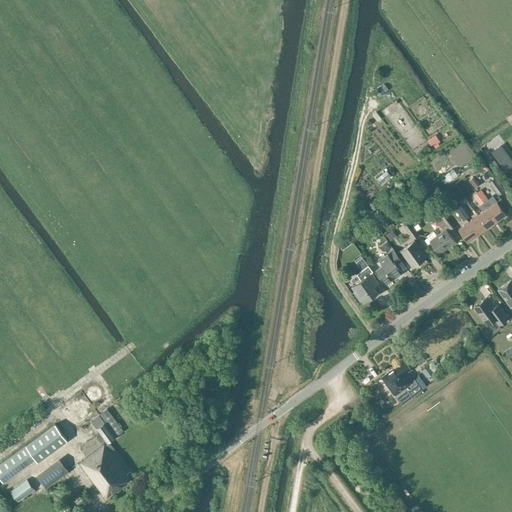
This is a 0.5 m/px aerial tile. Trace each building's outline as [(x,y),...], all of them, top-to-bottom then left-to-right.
[(511,162),(500,146),(491,152),(504,170),(511,164),(511,162)] [(454,177),(463,174),(461,168),(452,172),(454,177)] [(495,177),(489,182),(499,195),(504,190),(495,177)] [(481,199),(484,197),(479,191),(473,195),(477,200),(480,198),(481,199)] [(488,207),(488,208),(497,220),(506,213),(505,211),(509,208),(501,198),(497,201),(493,195),(486,200),(488,203),(486,204),(488,207)] [(482,212),(478,215),(487,227),(497,220),(488,208),(488,207),(486,204),(488,203),(486,200),(484,202),(480,204),(478,206),(482,212)] [(464,210),(460,204),(454,208),(459,215),(462,213),(461,212),(464,210)] [(469,216),(464,210),(461,212),(462,213),(459,215),(463,221),(469,216)] [(444,214),(436,220),(444,230),(430,241),(439,253),(455,241),(447,229),(452,225),(444,214)] [(478,234),(487,227),(478,215),(469,221),(478,234)] [(468,241),(478,234),(469,221),(459,228),(468,241)] [(414,238),(419,234),(410,222),(404,225),(414,238)] [(340,238),(340,245),(342,248),(351,242),(346,234),(340,238)] [(413,267),(427,257),(414,240),(400,250),(413,267)] [(382,246),(379,247),(381,250),(385,248),(387,251),(389,249),(387,246),(388,246),(385,241),(380,244),(382,246)] [(401,259),(393,249),(388,253),(388,252),(378,259),(382,265),(377,269),(387,283),(402,272),(396,263),(401,259)] [(361,256),(355,260),(362,270),(368,265),(361,256)] [(369,282),(375,278),(367,268),(362,272),(366,277),(354,285),(365,301),(377,293),(369,282)] [(511,281),(511,280),(498,289),(511,307),(511,308),(511,281)] [(487,325),(494,319),(499,325),(507,318),(498,305),(493,309),(485,299),(474,307),(487,325)] [(422,354),(416,358),(419,362),(420,361),(424,358),(422,354)] [(380,379),(383,380),(402,405),(422,390),(415,380),(412,382),(406,372),(411,369),(405,361),(400,364),(382,377),(380,379)] [(424,367),(421,369),(426,376),(433,371),(428,364),(424,367)] [(379,390),(375,385),(369,389),(373,395),(379,390)] [(132,471),(110,441),(124,430),(107,407),(91,420),(99,432),(79,447),(86,456),(85,457),(86,459),(80,463),(106,497),(130,479),(126,474),(132,471)] [(35,459),(38,462),(68,440),(56,423),(26,444),(0,462),(0,477),(3,482),(35,459)] [(61,460),(38,477),(46,488),(69,472),(61,460)] [(35,489),(27,479),(10,491),(18,501),(35,489)] [(79,495),(74,499),(78,505),(84,501),(79,495)]
